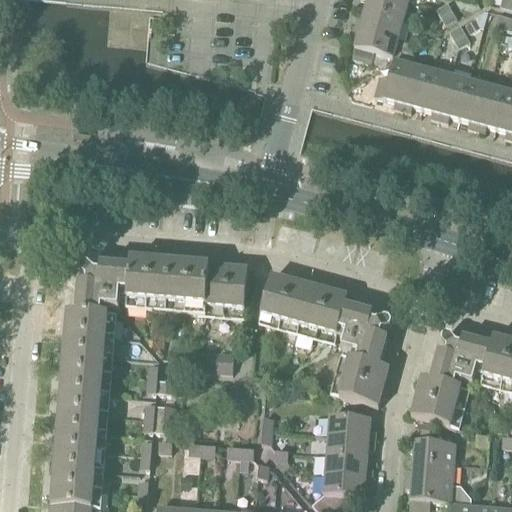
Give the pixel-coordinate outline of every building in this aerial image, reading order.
[(404,26),(409,7),(381,0),(363,0),(362,4),(368,6),(365,16),(404,26)] [(511,1),(506,0),(503,0),(500,12),(510,15),(511,5),(511,1)] [(436,14),(441,22),(453,16),(448,8),(436,14)] [(399,44),(404,26),(365,16),(363,25),(357,24),(355,33),(399,44)] [(453,16),(441,22),(446,31),(457,24),(453,16)] [(508,22),(498,19),(494,32),(504,34),(508,22)] [(466,31),(470,39),(480,33),(475,25),(466,31)] [(450,37),(454,45),(466,39),(461,31),(450,37)] [(398,45),(399,44),(355,33),(352,41),(358,43),(352,63),(372,68),(375,59),(393,64),(398,45)] [(470,47),(466,39),(454,45),(459,54),(470,47)] [(398,45),(393,64),(395,65),(412,55),(407,48),(398,45)] [(395,65),(395,66),(413,71),(416,62),(412,55),(395,65)] [(414,71),(413,71),(395,66),(390,84),(380,82),(375,102),(395,107),(394,113),(402,116),(414,71)] [(433,76),(414,71),(402,116),(411,118),(413,112),(423,115),(433,76)] [(431,123),(440,126),(451,81),(433,76),(423,115),(433,117),(431,123)] [(470,86),(451,81),(440,126),(448,128),(450,122),(460,125),(470,86)] [(488,91),(470,86),(460,125),(470,127),(468,133),(477,135),(488,91)] [(507,96),(488,91),(477,135),(485,138),(487,132),(497,135),(507,96)] [(505,143),(511,145),(511,97),(507,96),(497,135),(507,137),(505,143)] [(170,269),(150,268),(131,266),(130,276),(128,307),(127,313),(147,314),(166,316),(170,269)] [(170,269),(166,316),(186,317),(206,319),(209,272),(190,271),(170,269)] [(78,320),(109,323),(109,315),(120,316),(120,306),(128,307),(130,276),(101,273),(101,280),(96,280),(89,272),(85,272),(81,275),(81,280),(88,287),(87,292),(80,291),(78,320)] [(209,272),(206,319),(225,321),(245,322),(249,276),(229,274),(209,272)] [(298,337),(310,292),(291,287),(272,281),(260,327),(279,332),(298,337)] [(346,311),(349,302),(329,297),(310,292),(298,337),(317,342),(336,347),(338,342),(346,311)] [(350,363),(380,371),(388,343),(381,341),(382,337),(391,332),(392,327),(390,323),(386,322),(376,327),(372,326),(374,319),(346,311),(338,342),(345,343),(342,353),(352,356),(350,363)] [(68,319),(66,339),(65,358),(112,362),(113,343),(115,323),(109,323),(78,320),(68,319)] [(476,378),(483,380),(491,351),(463,343),(461,350),(457,349),(452,340),(447,339),(443,341),(442,346),(447,355),(446,359),(439,357),(431,385),(462,392),(464,385),(474,388),(476,378)] [(511,346),(494,342),(491,351),(483,380),(482,386),(500,391),(511,394),(511,346)] [(169,364),(182,365),(183,356),(170,355),(169,364)] [(181,375),(194,376),(196,357),(183,356),(182,365),(181,375)] [(108,401),(110,381),(112,362),(65,358),(63,378),(62,397),(108,401)] [(207,377),(220,378),(222,359),(208,358),(207,377)] [(233,379),(235,360),(222,359),(220,378),(233,379)] [(334,401),(379,413),(384,393),(390,374),(380,371),(350,363),(344,361),(339,381),(334,401)] [(148,385),(158,386),(159,373),(149,372),(148,385)] [(417,402),(411,422),(457,434),(462,415),(468,394),(462,392),(431,385),(422,383),(417,402)] [(158,386),(148,385),(147,398),(176,400),(177,387),(158,386)] [(105,440),(107,420),(108,401),(62,397),(60,416),(59,436),(105,440)] [(175,413),(156,412),(146,411),(145,425),(174,426),(175,413)] [(371,425),(330,421),(329,442),(375,446),(376,437),(370,436),(371,425)] [(264,423),(263,436),(272,437),(273,424),(264,423)] [(173,439),(174,426),(145,425),(144,437),(173,439)] [(419,429),(418,441),(430,442),(431,430),(419,429)] [(55,475),(102,478),(104,459),(105,440),(59,436),(57,455),(55,475)] [(263,436),(262,450),(271,451),(272,437),(263,436)] [(489,452),(490,442),(477,441),(476,450),(489,452)] [(327,461),(368,464),(369,454),(374,455),(375,446),(329,442),(327,461)] [(502,453),(511,453),(511,443),(503,443),(502,453)] [(415,456),(414,467),(454,470),(456,450),(409,446),(409,456),(415,456)] [(152,462),(153,449),(143,448),(142,462),(152,462)] [(173,449),(160,448),(159,458),(172,459),(173,449)] [(189,460),(201,461),(201,451),(190,451),(189,460)] [(216,453),(201,451),(201,461),(215,462),(216,453)] [(227,463),(240,464),(241,455),(228,454),(227,463)] [(240,464),(254,465),(254,456),(241,455),(240,464)] [(288,467),(289,458),(275,457),(275,466),(288,467)] [(368,464),(327,461),(325,481),(372,484),(373,475),(367,475),(368,464)] [(142,462),(141,474),(151,475),(152,462),(142,462)] [(453,481),(454,470),(414,467),(413,477),(407,476),(406,483),(453,487),(453,481)] [(269,471),(259,471),(258,484),(268,485),(269,471)] [(55,481),(54,493),(52,511),(99,511),(101,497),(102,481),(102,478),(55,475),(55,481)] [(181,481),(181,493),(188,494),(189,482),(181,481)] [(325,481),(324,500),(323,501),(332,511),(346,511),(348,503),(364,504),(365,492),(371,493),(372,484),(325,481)] [(453,490),(453,487),(406,483),(405,494),(411,495),(410,511),(430,511),(431,508),(451,509),(453,490)] [(148,501),(150,488),(140,487),(139,501),(148,501)] [(451,509),(452,509),(466,497),(461,491),(453,490),(451,509)] [(471,504),(466,497),(452,509),(452,510),(471,511),(471,504)] [(147,511),(148,501),(139,501),(138,511),(147,511)] [(313,511),(332,511),(323,501),(312,510),(313,511)]
